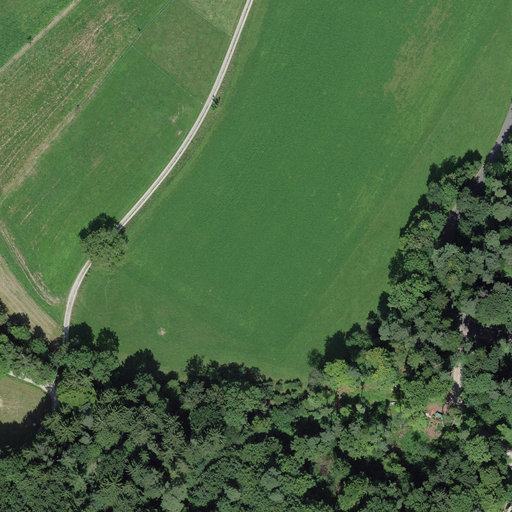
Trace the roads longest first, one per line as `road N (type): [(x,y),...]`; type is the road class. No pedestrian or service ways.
road 1 (track): [(0,464),(36,435),(66,388),(68,323),(83,275),(172,171),(209,112),(253,0)]
road 2 (unclassified): [(511,129),(464,197),(437,278),(459,322),(511,337)]
road 3 (track): [(511,458),(464,417),(456,395),(456,358),(475,332)]
